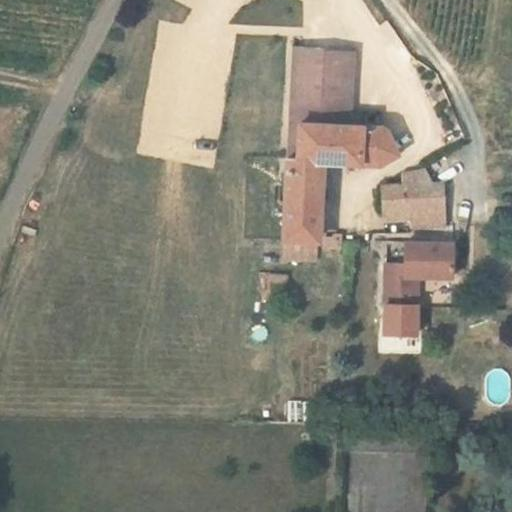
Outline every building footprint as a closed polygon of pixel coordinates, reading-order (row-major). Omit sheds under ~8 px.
[(291,124),(350,127),(352,52),(296,49),(291,124)] [(285,240),(296,240),(319,241),(322,163),(381,166),(399,154),(388,128),(350,127),(291,124),(285,240)] [(412,225),(446,223),(444,186),(436,187),(427,166),(407,172),(406,186),(382,185),(384,209),(411,207),(412,218),(412,225)] [(318,261),(319,241),(296,240),(295,260),(318,261)] [(387,304),(419,305),(419,275),(454,275),(454,241),(407,240),(407,263),(388,263),(387,304)] [(427,285),(428,305),(446,304),(446,285),(427,285)] [(425,454),(425,427),(344,426),(343,453),(425,454)]
